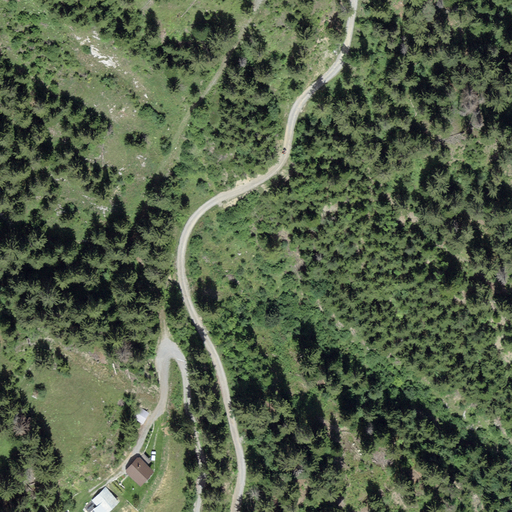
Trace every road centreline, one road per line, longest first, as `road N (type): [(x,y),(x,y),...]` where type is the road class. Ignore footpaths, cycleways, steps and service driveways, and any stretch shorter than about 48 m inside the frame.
road 1 (track): [(237,511),(240,451),(220,367),(185,292),(183,245),(206,208),(264,182),(284,163),(301,102),(345,56),(355,0)]
road 2 (track): [(197,511),(205,457),(180,357),(162,361),(164,403),(135,460),(103,487)]
